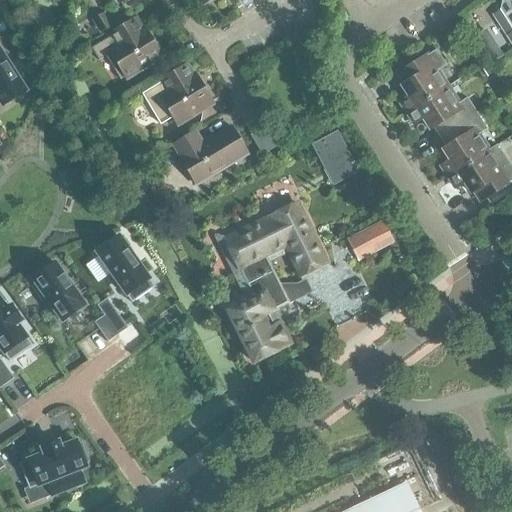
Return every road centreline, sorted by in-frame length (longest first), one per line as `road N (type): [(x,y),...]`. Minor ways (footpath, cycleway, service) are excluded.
road 1 (residential): [(478,291),(358,89),(347,57),(365,28)]
road 2 (residential): [(179,503),(372,369)]
road 3 (residential): [(511,388),(402,406),(389,402),(372,369)]
road 4 (residential): [(164,492),(77,385)]
road 5 (residential): [(372,369),(478,291)]
